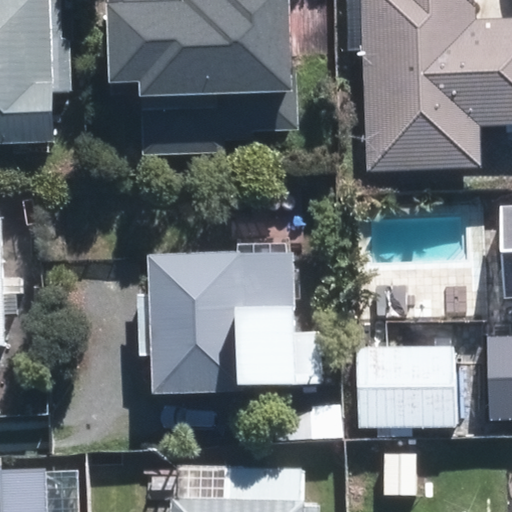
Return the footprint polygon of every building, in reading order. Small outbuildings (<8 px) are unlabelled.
[(0,0),(0,140),(62,139),(57,0),(0,0)] [(141,0),(143,39),(230,36),(228,0),(141,0)] [(366,0),(373,172),(489,168),(487,129),(511,128),(511,18),(482,20),(481,0),(366,0)] [(0,213),(0,342),(9,343),(6,214),(0,213)] [(468,283),(467,247),(453,247),(453,242),(418,243),(419,283),(468,283)] [(156,390),(325,381),(322,330),(298,331),(295,249),(149,252),(156,390)] [(461,348),(360,347),(360,430),(462,429),(461,348)] [(253,393),(182,395),(182,433),(254,431),(253,393)] [(311,406),(271,406),(272,432),(312,429),(311,406)] [(0,511),(16,511),(15,482),(0,482),(0,511)]
